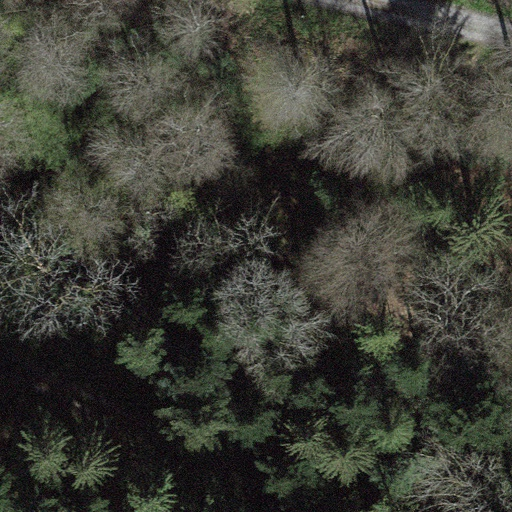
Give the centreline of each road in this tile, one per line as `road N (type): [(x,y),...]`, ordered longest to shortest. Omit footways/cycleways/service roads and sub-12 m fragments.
road 1 (track): [(0,387),(238,511)]
road 2 (track): [(351,0),(511,38)]
